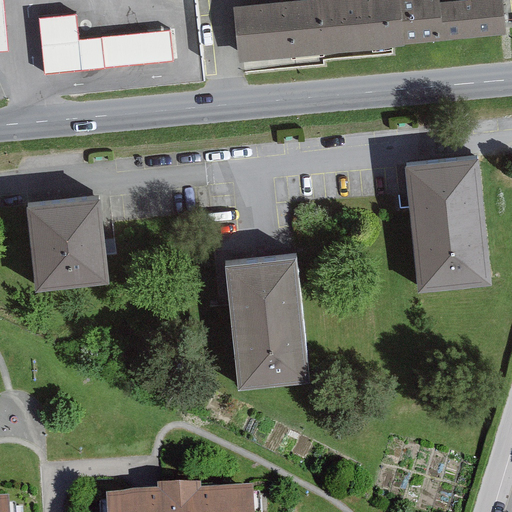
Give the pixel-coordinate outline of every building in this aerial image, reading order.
[(0,0),(0,36),(16,35),(13,0),(0,0)] [(408,0),(345,0),(239,11),(245,66),(511,39),(507,0),(444,7),(443,0),(419,0),(409,1),(408,0)] [(76,15),(41,19),(46,73),(174,61),(171,30),(78,39),(76,15)] [(410,163),(422,287),(492,280),(480,156),(410,163)] [(27,205),(36,287),(110,279),(101,197),(27,205)] [(227,266),(240,390),(310,383),(297,259),(227,266)] [(253,511),(252,498),(202,501),(202,495),(158,498),(158,504),(107,507),(107,511),(253,511)]
